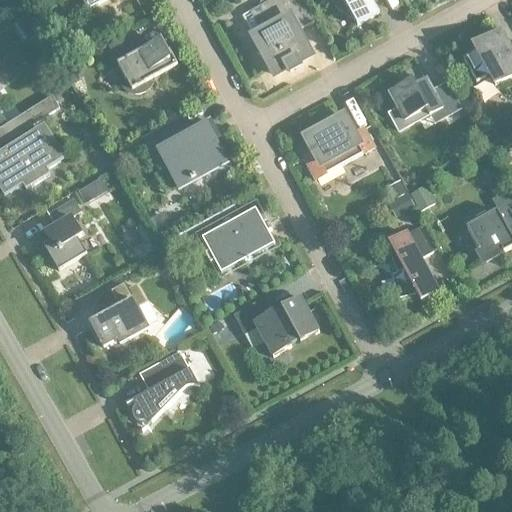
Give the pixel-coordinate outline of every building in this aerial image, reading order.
[(0,0),(0,17),(9,12),(25,2),(24,0),(0,0)] [(80,0),(88,13),(111,0),(80,0)] [(256,50),(256,52),(258,54),(259,55),(261,57),(264,57),(275,77),(288,70),(290,73),(299,68),(298,65),(310,58),(297,33),(315,23),(301,0),(274,0),(273,0),(262,0),(261,2),(261,5),(262,7),(258,9),(270,30),(255,39),(258,45),(257,45),(256,47),(256,50)] [(334,0),(334,2),(333,4),(333,5),(334,6),(334,7),(334,8),(335,10),(336,10),(336,11),(338,12),(355,23),(357,27),(380,15),(375,7),(368,7),(370,0),(334,0)] [(146,93),(142,87),(178,67),(171,53),(167,55),(160,42),(143,52),(133,34),(133,33),(132,32),(107,46),(127,82),(121,86),(123,89),(126,92),(128,94),(135,96),(139,96),(142,95),(146,93)] [(510,81),(511,82),(511,83),(511,52),(501,33),(473,48),(476,54),(463,61),(477,85),(496,75),(502,85),(510,81)] [(403,87),(389,94),(398,111),(390,116),(399,133),(420,122),(417,116),(426,111),(429,117),(440,111),(445,119),(461,111),(447,86),(433,93),(426,81),(415,87),(413,82),(410,83),(410,84),(404,88),(403,87)] [(0,147),(60,110),(52,98),(0,130),(0,138),(4,144),(0,146),(0,147)] [(146,142),(132,150),(131,150),(130,150),(140,167),(141,167),(141,166),(155,158),(161,171),(163,170),(162,170),(168,167),(179,188),(180,187),(191,180),(192,182),(197,180),(196,178),(224,162),(225,163),(226,162),(214,141),(218,140),(219,140),(211,125),(210,125),(210,126),(189,137),(181,122),(180,123),(147,142),(147,141),(146,142)] [(305,160),(317,182),(374,150),(364,131),(354,137),(352,134),(341,130),(337,123),(307,139),(315,155),(305,160)] [(48,172),(61,163),(58,158),(63,155),(48,131),(43,135),(40,130),(0,154),(0,190),(2,193),(7,190),(10,195),(24,187),(27,192),(51,177),(48,172)] [(401,182),(388,189),(396,203),(408,196),(401,182)] [(89,187),(79,193),(86,206),(96,199),(89,187)] [(426,190),(412,198),(421,214),(435,206),(426,190)] [(407,199),(389,209),(397,221),(414,211),(407,199)] [(48,214),(47,214),(56,228),(45,235),(50,243),(44,247),(48,254),(47,255),(48,256),(49,255),(59,273),(88,256),(78,240),(83,238),(72,220),(82,214),(74,201),(49,216),(48,214)] [(275,246),(268,234),(272,232),(267,222),(263,224),(256,211),(237,222),(231,210),(235,208),(234,207),(166,244),(181,270),(174,257),(203,241),(209,253),(205,255),(211,265),(215,263),(222,276),(223,275),(244,263),(246,264),(247,264),(249,264),(250,264),(251,263),(252,262),(252,260),(252,259),(274,247),(275,246)] [(165,212),(151,220),(161,238),(175,230),(165,212)] [(511,249),(511,237),(498,212),(487,218),(486,215),(476,221),(478,223),(467,229),(486,264),(499,257),(498,254),(503,252),(504,254),(511,249)] [(399,301),(418,297),(421,304),(440,294),(422,261),(434,254),(420,230),(408,236),(407,234),(389,244),(395,255),(391,257),(391,256),(390,257),(397,275),(393,277),(393,276),(392,276),(399,306),(400,305),(399,301)] [(164,259),(155,264),(161,275),(170,269),(164,259)] [(128,292),(122,281),(97,295),(109,317),(92,327),(104,349),(118,341),(120,345),(149,330),(137,308),(145,304),(136,288),(128,292)] [(274,316),(266,300),(234,317),(245,337),(257,330),(273,359),(292,349),(291,347),(300,342),(301,344),(320,334),(301,299),(282,309),(283,312),(274,316)] [(225,319),(212,327),(217,336),(231,329),(225,319)] [(180,395),(187,390),(188,389),(190,389),(193,388),(195,388),(196,389),(198,389),(200,390),(180,354),(140,376),(140,377),(146,374),(155,391),(127,406),(128,407),(135,403),(137,408),(135,409),(135,410),(134,411),(134,413),(133,415),(133,416),(134,418),(135,419),(135,421),(136,422),(137,422),(139,423),(140,424),(142,424),(144,424),(146,423),(148,428),(152,424),(163,413),(162,413),(180,395)]
